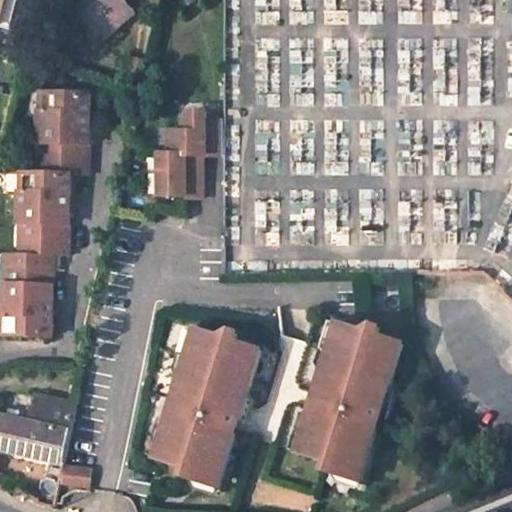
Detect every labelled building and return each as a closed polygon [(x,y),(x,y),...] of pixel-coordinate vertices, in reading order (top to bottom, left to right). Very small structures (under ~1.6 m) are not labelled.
[(4,0),(0,18),(0,29),(4,31),(12,0),(4,0)] [(87,36),(96,47),(117,29),(135,15),(122,0),(108,0),(77,26),(70,16),(56,27),(73,48),(87,36)] [(108,0),(89,0),(70,16),(77,26),(108,0)] [(96,47),(101,53),(122,36),(117,29),(96,47)] [(146,63),(130,60),(125,84),(142,87),(146,63)] [(93,97),(50,96),(49,114),(43,114),(41,164),(90,166),(91,134),(88,134),(89,117),(92,117),(93,97)] [(243,118),(243,106),(225,106),(225,119),(243,118)] [(161,154),(161,195),(187,195),(188,197),(205,198),(205,155),(225,155),(225,121),(208,121),(208,112),(191,112),(191,132),(171,132),(171,154),(161,154)] [(90,166),(41,164),(41,176),(72,177),(89,178),(90,166)] [(41,176),(30,176),(28,194),(23,194),(21,243),(69,245),(71,213),(68,213),(69,197),(71,197),(72,177),(41,176)] [(69,245),(21,243),(20,256),(55,257),(69,258),(69,245)] [(20,256),(7,255),(6,268),(55,270),(55,257),(20,256)] [(55,270),(6,268),(4,317),(10,318),(9,336),(52,338),(53,318),(50,318),(50,302),(53,302),(55,270)] [(312,433),(305,454),(330,461),(327,471),(334,473),(340,470),(365,477),(380,429),(378,428),(385,406),(371,402),(374,393),(390,398),(407,344),(380,336),(383,328),(376,326),(364,331),(346,325),(331,370),(325,374),(308,426),(312,433)] [(173,439),(167,460),(190,468),(187,478),(194,481),(201,475),(227,483),(241,433),(239,433),(245,412),(232,408),(235,399),(250,403),(267,349),(241,341),(243,333),(236,331),(225,337),(205,331),(192,376),(185,380),(169,432),(173,439)] [(374,393),(371,402),(385,406),(387,407),(390,398),(374,393)] [(33,424),(0,416),(0,449),(58,464),(66,466),(79,405),(39,397),(33,424)] [(235,399),(232,408),(245,412),(248,412),(250,403),(235,399)] [(58,464),(55,476),(64,478),(66,467),(66,466),(58,464)] [(64,478),(63,483),(90,488),(93,473),(70,468),(66,467),(64,478)] [(21,489),(10,483),(5,490),(17,496),(21,489)]
